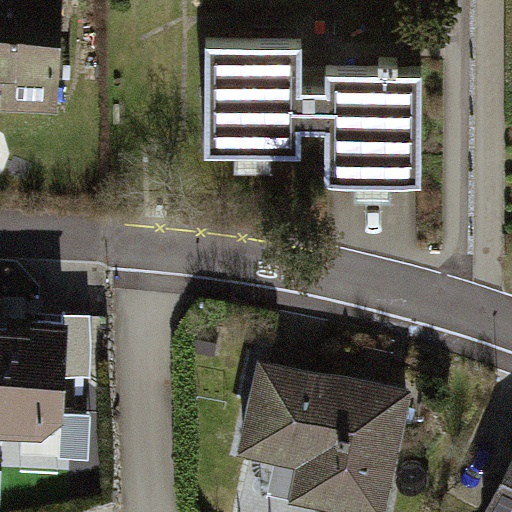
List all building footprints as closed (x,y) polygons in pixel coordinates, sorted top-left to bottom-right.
[(66,0),(0,0),(0,89),(5,90),(5,109),(63,111),(66,0)] [(308,41),(209,40),(209,155),(308,155),(308,131),(331,131),(330,185),(429,185),(429,69),(405,69),(405,61),(382,61),(382,69),(331,69),(331,87),(308,87),(308,41)] [(0,325),(0,435),(46,438),(69,419),(71,376),(93,377),(94,313),(67,312),(66,318),(35,317),(28,327),(0,325)] [(391,511),(417,388),(262,356),(242,453),(300,465),(293,500),(352,511),(391,511)] [(511,511),(511,467),(489,511),(511,511)]
